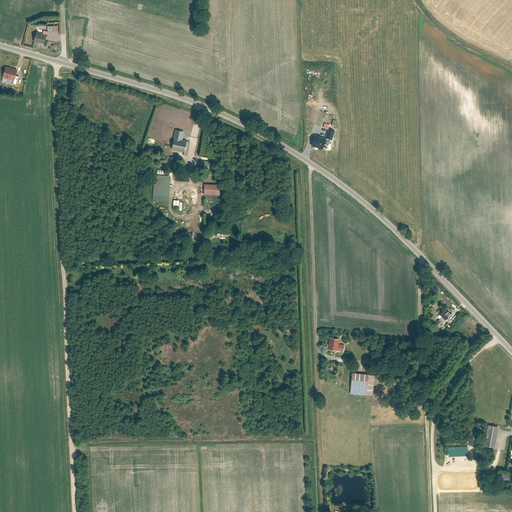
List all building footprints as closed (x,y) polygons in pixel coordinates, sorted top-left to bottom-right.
[(35,30),(33,39),(45,43),(48,34),(35,30)] [(4,66),(2,74),(13,78),(16,69),(4,66)] [(327,136),(318,131),(312,142),(324,149),(328,141),(325,140),(327,136)] [(187,140),(174,137),(172,149),(185,152),(187,140)] [(171,175),(155,174),(153,200),(170,201),(171,175)] [(205,184),(204,194),(220,195),(220,184),(205,184)] [(234,217),(233,202),(224,203),(224,217),(234,217)] [(440,314),(446,319),(451,314),(446,308),(440,314)] [(330,338),(327,350),(338,353),(338,352),(343,353),(345,346),(339,344),(339,341),(330,338)] [(352,374),(350,395),(373,397),(375,376),(352,374)] [(494,447),(498,427),(487,425),(484,445),(494,447)] [(509,482),(510,475),(502,474),(501,481),(509,482)]
